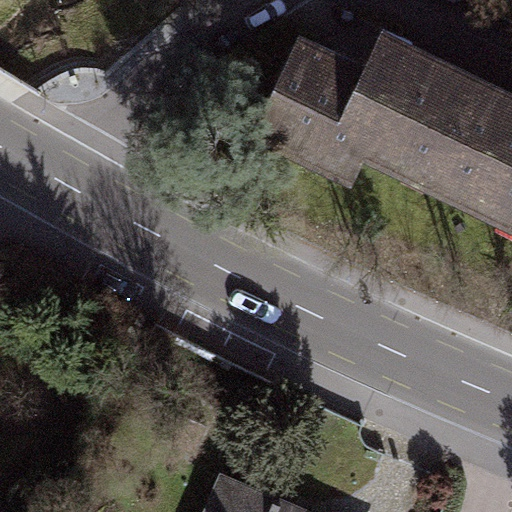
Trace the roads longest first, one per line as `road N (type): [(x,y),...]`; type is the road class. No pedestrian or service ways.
road 1 (primary): [(511,405),(240,282),(42,173)]
road 2 (residential): [(42,173),(257,0)]
